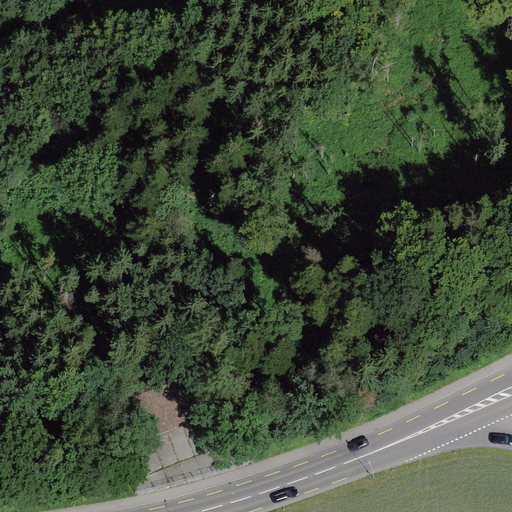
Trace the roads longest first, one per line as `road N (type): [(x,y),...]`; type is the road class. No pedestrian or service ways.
road 1 (tertiary): [(511,392),(401,442),(197,511)]
road 2 (track): [(121,0),(0,65)]
